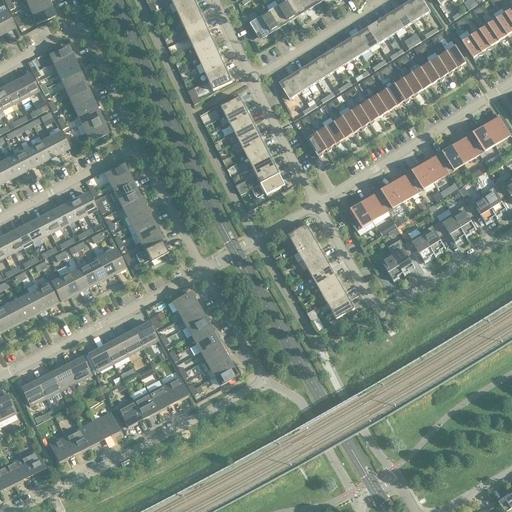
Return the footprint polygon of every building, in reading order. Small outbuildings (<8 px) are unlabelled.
[(50,9),(46,0),(29,7),(32,16),(50,9)] [(196,4),(194,0),(181,0),(173,4),(177,13),(196,4)] [(305,12),(298,0),(288,0),(287,1),(297,17),(305,12)] [(314,6),(310,0),(298,0),(305,12),(314,6)] [(422,0),(415,0),(412,2),(422,18),(431,13),(422,0)] [(297,17),(287,1),(278,7),(288,23),(297,17)] [(422,18),(412,2),(403,8),(413,23),(422,18)] [(153,3),(148,5),(152,14),(157,11),(153,3)] [(200,13),(196,4),(177,13),(181,21),(200,13)] [(486,12),(482,6),(478,9),(481,15),(486,12)] [(288,23),(278,7),(270,12),(279,28),(288,23)] [(413,23),(403,8),(395,13),(404,29),(413,23)] [(54,18),(50,9),(32,16),(36,25),(54,18)] [(481,15),(478,9),(473,13),(477,18),(481,15)] [(15,28),(6,12),(0,14),(0,22),(6,33),(15,28)] [(279,28),(270,12),(261,18),(271,33),(279,28)] [(204,21),(200,13),(181,21),(185,30),(204,21)] [(404,29),(395,13),(386,19),(396,34),(404,29)] [(511,33),(511,23),(505,14),(497,20),(508,36),(511,33)] [(271,33),(261,18),(250,24),(259,38),(261,37),(262,39),(271,33)] [(469,23),(465,18),(461,21),(464,26),(469,23)] [(396,34),(386,19),(377,24),(387,40),(396,34)] [(508,36),(497,20),(488,26),(499,42),(508,36)] [(208,30),(204,21),(185,30),(189,39),(208,30)] [(464,26),(461,21),(456,24),(460,29),(464,26)] [(387,40),(377,24),(369,29),(379,45),(387,40)] [(499,42),(488,26),(480,31),(491,48),(492,47),(499,42)] [(379,45),(369,29),(360,35),(370,51),(379,45)] [(212,39),(208,30),(189,39),(193,48),(212,39)] [(491,48),(480,31),(471,37),(483,53),(487,50),(488,51),(490,51),(491,50),(493,49),(492,47),(491,48)] [(445,39),(441,34),(436,37),(440,42),(445,39)] [(370,51),(360,35),(351,40),(361,56),(370,51)] [(440,42),(436,37),(431,40),(435,45),(440,42)] [(483,53),(471,37),(463,43),(462,41),(461,41),(475,61),(474,59),(479,56),(479,57),(481,57),(483,56),(484,55),(483,53)] [(216,47),(212,39),(193,48),(197,56),(216,47)] [(361,56),(351,40),(343,46),(353,61),(361,56)] [(427,50),(424,45),(419,48),(423,53),(427,50)] [(468,66),(455,45),(454,46),(455,48),(447,53),(457,70),(458,72),(460,71),(461,70),(462,68),(461,67),(466,64),(467,66),(468,66)] [(353,61),(343,46),(334,51),(344,67),(353,61)] [(220,56),(216,47),(197,56),(201,65),(220,56)] [(49,55),(54,64),(71,57),(67,48),(49,55)] [(423,53),(419,48),(414,51),(418,56),(423,53)] [(344,67),(334,51),(325,56),(335,72),(344,67)] [(457,70),(447,53),(438,59),(448,75),(448,76),(449,78),(451,77),(451,76),(452,76),(453,74),(452,73),(457,70)] [(410,61),(407,55),(402,58),(405,64),(410,61)] [(224,65),(220,56),(201,65),(205,74),(224,65)] [(335,72),(325,56),(317,62),(327,78),(335,72)] [(75,65),(71,57),(54,64),(58,73),(75,65)] [(405,64),(402,58),(397,61),(401,67),(405,64)] [(448,75),(438,59),(429,64),(440,81),(439,81),(440,83),(442,82),(444,81),(444,79),(444,78),(448,76),(448,75)] [(327,78),(317,62),(308,67),(318,83),(327,78)] [(440,81),(429,64),(421,69),(431,86),(439,81),(440,81)] [(79,74),(75,65),(58,73),(62,82),(79,74)] [(228,74),(224,65),(205,74),(209,82),(228,74)] [(393,72),(389,66),(384,69),(388,75),(393,72)] [(318,83),(308,67),(300,73),(309,88),(318,83)] [(388,75),(384,69),(380,72),(383,78),(388,75)] [(431,86),(421,69),(412,75),(423,92),(431,86)] [(309,88),(300,73),(291,78),(301,94),(309,88)] [(83,83),(79,74),(62,82),(66,91),(83,83)] [(232,83),(228,74),(209,82),(213,92),(232,83)] [(38,92),(30,75),(20,80),(29,97),(38,92)] [(423,92),(412,75),(403,80),(414,97),(413,97),(415,99),(416,98),(418,97),(418,95),(423,92)] [(375,83),(372,77),(367,80),(371,86),(375,83)] [(301,94),(291,78),(282,84),(283,85),(281,87),(290,101),(301,94)] [(29,97),(20,80),(11,85),(20,102),(29,97)] [(371,86),(367,80),(362,83),(366,89),(371,86)] [(414,97),(403,80),(395,86),(405,102),(405,103),(406,105),(408,104),(409,103),(410,101),(409,100),(413,97),(414,97)] [(87,91),(83,83),(66,91),(70,99),(87,91)] [(20,102),(11,85),(2,90),(11,107),(20,102)] [(405,102),(395,86),(386,91),(397,108),(405,103),(405,102)] [(358,94),(354,88),(350,91),(353,97),(358,94)] [(11,107),(2,90),(0,90),(0,107),(2,111),(11,107)] [(91,100),(87,91),(70,99),(74,108),(91,100)] [(353,97),(350,91),(345,94),(348,100),(353,97)] [(397,108),(386,91),(377,97),(388,113),(397,108)] [(388,113),(377,97),(369,102),(379,119),(388,113)] [(221,108),(226,117),(245,107),(240,98),(221,108)] [(341,105),(337,99),(332,102),(336,108),(341,105)] [(95,109),(91,100),(74,108),(78,117),(95,109)] [(336,108),(332,102),(328,105),(331,111),(336,108)] [(379,119),(369,102),(360,107),(370,124),(370,125),(371,127),(373,125),(374,125),(375,123),(374,122),(379,119)] [(249,116),(245,107),(226,117),(230,125),(249,116)] [(370,124),(360,107),(351,113),(362,130),(361,130),(362,132),(364,131),(365,130),(366,128),(366,127),(370,125),(370,124)] [(99,118),(95,109),(78,117),(82,125),(99,118)] [(323,115),(320,110),(315,113),(319,118),(323,115)] [(319,118),(315,113),(310,116),(314,121),(319,118)] [(362,130),(351,113),(343,118),(353,135),(361,130),(362,130)] [(493,122),(484,128),(495,146),(510,137),(511,138),(498,115),(491,119),(493,122)] [(253,124),(249,116),(230,125),(234,134),(253,124)] [(103,126),(99,118),(82,125),(86,134),(103,126)] [(310,124),(306,118),(302,121),(305,127),(310,124)] [(353,135),(343,118),(334,124),(344,140),(353,135)] [(258,133),(253,124),(234,134),(239,142),(258,133)] [(344,140),(334,124),(325,129),(336,146),(335,146),(336,148),(338,147),(339,146),(340,144),(340,143),(344,140)] [(107,135),(103,126),(86,134),(90,143),(107,135)] [(495,146),(484,128),(474,134),(473,131),(467,135),(480,156),(480,155),(495,146)] [(336,146),(325,129),(317,134),(327,151),(327,152),(328,154),(330,153),(330,152),(331,152),(332,150),(331,149),(335,146),(336,146)] [(68,150),(60,133),(50,138),(59,154),(68,150)] [(262,141),(258,133),(239,142),(243,151),(262,141)] [(327,151),(317,134),(308,140),(307,138),(306,138),(319,159),(321,158),(322,157),(323,155),(322,154),(327,152),(327,151)] [(480,156),(467,135),(461,139),(462,141),(453,147),(464,165),(479,156),(480,156)] [(59,154),(50,138),(41,143),(50,159),(59,154)] [(266,150),(262,141),(243,151),(248,159),(266,150)] [(50,159),(41,143),(32,148),(41,164),(50,159)] [(464,165),(453,147),(444,153),(442,150),(436,154),(450,175),(449,174),(464,165)] [(41,164),(32,148),(23,152),(32,169),(41,164)] [(271,158),(266,150),(248,159),(252,168),(271,158)] [(32,169),(23,152),(14,157),(23,173),(32,169)] [(450,175),(436,154),(430,158),(432,160),(423,166),(434,184),(449,175),(450,175)] [(23,173),(14,157),(5,162),(13,178),(23,173)] [(275,167),(271,158),(252,168),(256,177),(275,167)] [(13,178),(5,162),(0,164),(0,174),(4,183),(13,178)] [(105,174),(110,183),(126,175),(122,166),(105,174)] [(434,184),(423,166),(413,172),(412,169),(406,173),(419,194),(434,184)] [(280,175),(275,167),(256,177),(261,185),(280,175)] [(475,170),(470,173),(474,179),(478,177),(475,170)] [(419,194),(406,173),(399,177),(401,180),(392,185),(403,203),(418,194),(419,195),(419,194)] [(131,183),(126,175),(110,183),(114,192),(131,183)] [(285,187),(280,175),(261,185),(251,190),(256,200),(266,195),(267,197),(269,196),(274,194),(273,193),(285,187)] [(511,176),(498,186),(505,197),(509,194),(511,198),(511,176)] [(135,192),(131,183),(114,192),(110,194),(114,203),(118,200),(135,192)] [(403,203),(392,185),(383,191),(381,188),(375,192),(388,214),(389,213),(388,213),(403,203)] [(505,197),(498,186),(482,196),(496,217),(495,217),(497,220),(498,219),(497,219),(502,216),(501,214),(506,210),(506,211),(507,211),(500,200),(505,197)] [(465,187),(459,191),(462,195),(467,192),(465,187)] [(140,200),(135,192),(118,200),(123,209),(140,200)] [(388,214),(375,192),(369,196),(371,199),(361,204),(373,222),(388,213),(388,214)] [(439,193),(433,196),(437,203),(443,199),(439,193)] [(96,211),(87,195),(78,199),(86,216),(96,211)] [(496,217),(482,196),(467,205),(474,216),(479,213),(486,226),(492,222),(491,220),(495,217),(496,217)] [(86,216),(78,199),(69,204),(77,220),(86,216)] [(144,209),(140,200),(123,209),(127,217),(144,209)] [(77,220),(69,204),(60,209),(68,225),(77,220)] [(373,222),(361,204),(352,210),(350,207),(344,211),(358,234),(357,232),(373,222)] [(437,210),(435,205),(428,209),(431,214),(437,210)] [(474,216),(467,205),(452,215),(465,236),(466,239),(467,239),(467,238),(472,235),(470,233),(475,230),(476,231),(476,230),(469,219),(474,216)] [(68,225),(60,209),(51,214),(59,230),(68,225)] [(148,217),(144,209),(127,217),(132,226),(148,217)] [(59,230),(51,214),(42,218),(50,234),(59,230)] [(465,236),(452,215),(437,224),(443,235),(448,233),(456,245),(461,242),(460,239),(465,236)] [(153,226),(148,217),(132,226),(136,234),(153,226)] [(394,222),(398,227),(405,223),(402,217),(394,222)] [(50,234),(42,218),(33,223),(41,239),(50,234)] [(397,228),(393,222),(387,225),(391,232),(397,228)] [(41,239),(33,223),(23,228),(32,244),(41,239)] [(443,235),(437,224),(421,234),(434,255),(436,258),(436,257),(441,254),(440,252),(445,249),(445,250),(446,249),(439,238),(443,235)] [(157,234),(153,226),(136,234),(140,243),(157,234)] [(288,236),(293,245),(312,234),(307,226),(288,236)] [(32,244),(23,228),(14,232),(23,249),(32,244)] [(23,249),(14,232),(5,237),(14,253),(23,249)] [(162,243),(157,234),(140,243),(145,251),(145,252),(162,243)] [(316,243),(312,234),(293,245),(298,253),(316,243)] [(434,255),(421,234),(406,243),(413,254),(417,252),(425,264),(430,261),(429,258),(434,255)] [(14,253),(5,237),(0,239),(0,249),(4,258),(14,253)] [(165,249),(162,243),(145,252),(145,251),(135,256),(140,266),(150,261),(151,263),(153,262),(158,261),(158,260),(167,255),(165,249)] [(321,251),(316,243),(298,253),(303,262),(321,251)] [(413,254),(406,243),(391,253),(403,274),(405,277),(405,276),(410,273),(409,271),(414,268),(414,269),(415,268),(408,257),(413,254)] [(125,270),(115,250),(106,255),(116,274),(125,270)] [(326,259),(321,251),(303,262),(307,270),(326,259)] [(403,274),(391,253),(375,262),(382,273),(386,270),(394,283),(400,279),(398,277),(403,274)] [(116,274),(106,255),(97,260),(107,279),(116,274)] [(331,268),(326,259),(307,270),(312,278),(331,268)] [(107,279),(97,260),(87,265),(97,284),(107,279)] [(97,284),(87,265),(78,269),(88,288),(97,284)] [(335,276),(331,268),(312,278),(317,286),(335,276)] [(88,288),(78,269),(69,274),(79,293),(88,288)] [(79,293),(69,274),(60,279),(70,298),(79,293)] [(340,284),(335,276),(317,286),(322,295),(340,284)] [(70,298),(60,279),(51,283),(61,303),(70,298)] [(345,293),(340,284),(322,295),(327,303),(345,293)] [(47,285),(38,290),(48,309),(57,305),(47,285)] [(48,309),(38,290),(29,295),(39,314),(48,309)] [(172,303),(177,311),(194,302),(189,293),(172,303)] [(350,301),(345,293),(327,303),(331,311),(350,301)] [(39,314),(29,295),(20,300),(30,319),(39,314)] [(30,319),(20,300),(11,304),(21,323),(30,319)] [(355,309),(350,301),(331,311),(336,320),(355,309)] [(199,310),(194,302),(177,311),(182,320),(199,310)] [(21,323),(11,304),(2,309),(12,328),(21,323)] [(12,328),(2,309),(0,309),(0,327),(3,333),(12,328)] [(203,319),(199,310),(182,320),(187,328),(203,319)] [(157,323),(164,319),(162,314),(155,318),(157,323)] [(208,327),(203,319),(187,328),(192,336),(208,327)] [(395,331),(389,321),(383,324),(389,334),(395,331)] [(158,341),(147,322),(142,325),(142,326),(133,331),(142,349),(158,341)] [(213,335),(208,327),(192,336),(196,345),(213,335)] [(142,349),(133,331),(123,337),(123,335),(117,338),(128,357),(142,349)] [(217,344),(213,335),(196,345),(201,353),(217,344)] [(128,357),(117,338),(112,341),(113,342),(103,347),(113,365),(128,357)] [(222,352),(217,344),(201,353),(206,361),(222,352)] [(113,365),(103,347),(94,352),(93,351),(87,354),(98,373),(113,365)] [(227,361),(222,352),(206,361),(210,370),(227,361)] [(76,361),(66,366),(76,384),(91,377),(81,357),(75,360),(76,361)] [(232,369),(227,361),(210,370),(215,378),(232,369)] [(76,384),(66,366),(57,371),(56,370),(51,373),(61,392),(76,384)] [(236,378),(232,369),(215,378),(220,387),(236,378)] [(61,392),(51,373),(45,375),(46,377),(36,381),(46,400),(61,392)] [(188,398),(178,378),(162,386),(172,404),(182,399),(182,401),(188,398)] [(46,400),(36,381),(27,386),(26,385),(19,389),(23,395),(24,395),(30,407),(46,400)] [(172,404),(162,386),(148,394),(158,413),(163,411),(162,410),(172,404)] [(158,413),(148,394),(133,402),(142,420),(152,415),(152,416),(158,413)] [(1,399),(0,399),(0,421),(0,422),(16,415),(9,402),(11,401),(7,395),(0,398),(1,399)] [(142,420),(133,402),(118,410),(128,429),(133,426),(133,425),(142,420)] [(110,414),(94,422),(104,440),(113,435),(114,436),(119,434),(110,414)] [(40,417),(34,420),(37,425),(42,423),(40,417)] [(104,440),(94,422),(79,430),(89,449),(94,446),(94,445),(104,440)] [(89,449),(79,430),(64,437),(74,455),(83,450),(84,452),(89,449)] [(74,455),(64,437),(49,445),(55,458),(54,458),(58,465),(65,461),(64,460),(74,455)] [(35,452),(20,459),(29,478),(38,473),(39,474),(46,471),(42,464),(41,465),(35,452)] [(29,478),(20,459),(5,467),(14,486),(19,484),(19,482),(29,478)] [(14,486),(5,467),(0,469),(0,491),(8,488),(9,489),(14,486)] [(511,511),(511,495),(500,504),(499,503),(501,506),(505,511),(511,511)] [(57,501),(52,504),(55,511),(61,511),(63,511),(57,501)]
